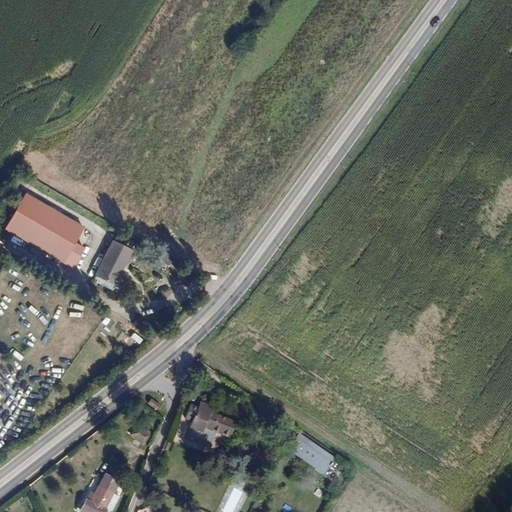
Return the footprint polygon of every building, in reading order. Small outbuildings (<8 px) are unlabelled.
[(90,231),(22,191),(1,227),(60,261),(66,250),(76,255),(90,231)] [(121,270),(131,251),(113,241),(95,274),(117,286),(125,272),(121,270)] [(69,266),(76,255),(66,250),(60,261),(69,266)] [(139,344),(144,339),(136,332),(131,337),(139,344)] [(159,402),(150,395),(147,400),(155,406),(159,402)] [(211,407),(212,403),(200,398),(198,402),(211,407)] [(236,420),(210,409),(211,407),(198,402),(198,404),(190,401),(185,415),(192,418),(190,424),(202,429),(204,424),(230,434),(236,420)] [(142,441),(150,430),(139,421),(131,432),(142,441)] [(327,451),(299,431),(288,446),(316,466),(327,451)] [(167,448),(171,437),(166,435),(162,446),(167,448)] [(110,509),(118,494),(112,491),(119,479),(104,471),(93,490),(91,489),(87,496),(86,496),(81,505),(93,511),(102,511),(106,507),(110,509)]
